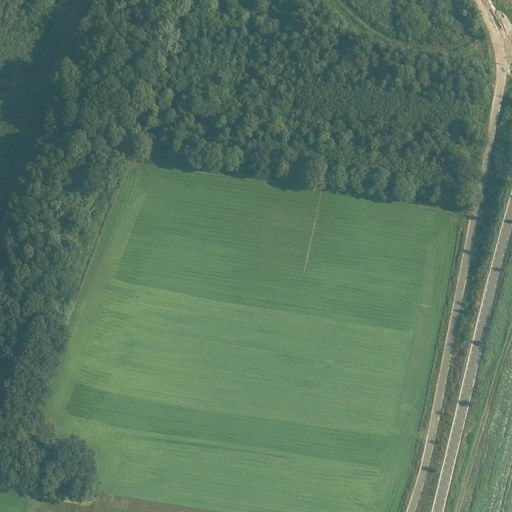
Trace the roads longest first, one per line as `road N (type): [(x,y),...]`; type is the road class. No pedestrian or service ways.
road 1 (unclassified): [(409,511),(501,84),(495,36),(476,0)]
road 2 (unclassified): [(437,511),(511,213)]
